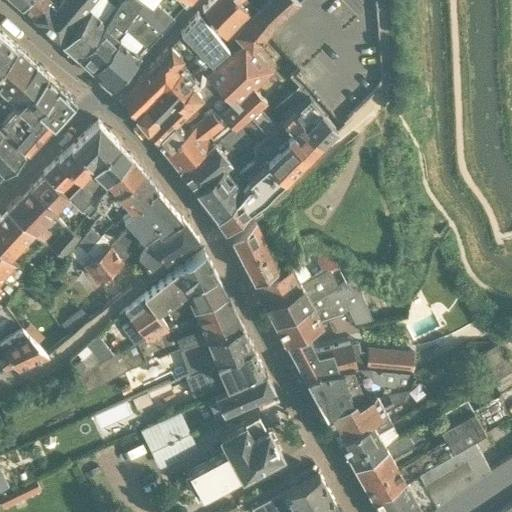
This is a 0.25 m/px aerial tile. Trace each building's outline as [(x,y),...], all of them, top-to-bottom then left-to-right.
[(21,0),(20,3),(31,12),(41,0),(21,0)] [(41,0),(31,12),(58,37),(88,0),(41,0)] [(103,20),(116,0),(88,0),(58,37),(76,53),(104,21),(103,20)] [(116,0),(103,20),(104,21),(76,53),(90,66),(129,21),(125,17),(135,3),(162,27),(185,2),(183,0),(116,0)] [(252,51),(269,34),(300,4),(295,0),(272,0),(254,18),(237,0),(209,0),(202,8),(224,34),(225,33),(234,40),(237,37),(244,45),(251,51),(252,51)] [(138,52),(162,27),(135,3),(125,17),(129,21),(90,66),(98,73),(109,84),(138,52)] [(198,49),(195,52),(198,56),(195,59),(204,69),(228,49),(198,12),(181,32),(198,49)] [(0,59),(15,44),(0,31),(0,59)] [(179,70),(195,52),(198,49),(181,32),(170,43),(137,78),(120,95),(135,112),(179,70)] [(0,98),(36,63),(15,44),(0,59),(0,98)] [(238,123),(296,73),(281,57),(269,68),(252,51),(251,51),(244,45),(220,66),(207,77),(217,87),(233,104),(222,115),(233,126),(238,123)] [(195,52),(179,70),(190,82),(204,69),(195,59),(198,56),(195,52)] [(0,121),(46,72),(36,63),(0,98),(0,121)] [(190,82),(179,70),(135,112),(146,126),(191,83),(190,82)] [(26,120),(35,110),(57,82),(46,72),(0,121),(0,126),(12,138),(26,120)] [(203,100),(217,87),(207,77),(195,88),(201,94),(199,95),(203,100)] [(57,82),(35,110),(48,121),(48,120),(52,124),(75,98),(57,82)] [(191,83),(146,126),(155,137),(167,126),(199,95),(201,94),(195,88),(191,83)] [(294,112),(306,130),(322,145),(337,130),(308,99),(294,112)] [(35,110),(26,120),(12,138),(27,151),(52,124),(48,120),(48,121),(35,110)] [(164,149),(179,168),(218,138),(233,126),(222,115),(219,118),(211,110),(185,129),(177,137),(178,138),(164,149)] [(322,145),(306,130),(294,112),(283,123),(293,135),(288,139),(308,159),(322,145)] [(76,174),(74,175),(62,187),(68,192),(79,179),(118,142),(98,120),(71,145),(85,158),(73,171),(76,174)] [(167,126),(155,137),(164,149),(178,138),(177,137),(185,129),(178,120),(169,128),(167,126)] [(218,138),(179,168),(196,188),(231,162),(232,156),(251,141),(238,123),(233,126),(218,138)] [(283,123),(272,132),(252,146),(254,163),(240,172),(231,164),(231,162),(196,188),(217,216),(250,181),(255,188),(275,172),(268,163),(280,150),(278,147),(288,139),(293,135),(283,123)] [(0,169),(4,174),(25,154),(0,131),(0,169)] [(268,163),(275,172),(285,182),(308,159),(288,139),(278,147),(280,150),(268,163)] [(68,196),(79,207),(87,215),(97,193),(109,176),(130,154),(129,153),(126,156),(123,153),(126,150),(118,142),(79,179),(68,192),(70,194),(68,196)] [(71,145),(57,158),(74,175),(76,174),(73,171),(85,158),(71,145)] [(95,219),(103,209),(113,195),(142,169),(130,154),(109,176),(97,193),(87,215),(89,217),(91,215),(95,219)] [(74,175),(57,158),(44,171),(57,182),(62,187),(74,175)] [(155,184),(142,169),(113,195),(103,209),(114,223),(124,214),(123,213),(155,184)] [(52,187),(57,182),(44,171),(40,175),(52,187)] [(285,182),(275,172),(255,188),(250,181),(217,216),(226,228),(267,197),(280,186),(285,182)] [(40,175),(30,184),(56,207),(68,196),(70,194),(68,192),(62,187),(57,182),(52,187),(40,175)] [(405,237),(404,241),(395,255),(392,257),(305,176),(294,188),(378,266),(374,268),(378,279),(384,277),(386,276),(387,276),(388,276),(389,275),(390,275),(391,274),(392,274),(393,273),(394,273),(395,272),(396,272),(397,271),(398,270),(399,269),(400,269),(401,268),(417,245),(426,247),(426,243),(435,245),(441,236),(433,231),(431,234),(429,233),(432,218),(420,218),(410,220),(407,229),(399,226),(396,234),(405,237)] [(56,207),(30,184),(6,208),(44,239),(50,244),(66,224),(54,210),(56,207)] [(122,260),(123,260),(134,261),(149,237),(181,215),(155,184),(123,213),(124,214),(131,223),(115,235),(103,232),(100,235),(86,250),(94,256),(111,244),(122,260)] [(22,266),(32,254),(44,239),(6,208),(0,215),(0,249),(1,250),(1,251),(22,266)] [(198,237),(181,215),(149,237),(134,261),(147,276),(153,271),(166,260),(198,237)] [(242,258),(266,246),(254,220),(230,235),(242,258)] [(63,255),(79,235),(66,224),(50,244),(63,255)] [(100,235),(90,226),(82,237),(78,243),(78,244),(86,250),(100,235)] [(123,261),(122,261),(123,260),(122,260),(111,244),(94,256),(84,263),(97,280),(123,261)] [(266,246),(242,258),(253,279),(275,267),(266,246)] [(143,294),(156,312),(162,307),(187,289),(186,287),(215,271),(203,248),(174,269),(143,294)] [(0,284),(12,296),(31,273),(22,266),(1,251),(1,250),(0,249),(0,284)] [(326,271),(337,264),(327,256),(317,261),(323,272),(326,271)] [(302,259),(256,283),(265,302),(301,283),(311,278),(302,259)] [(275,320),(330,291),(336,288),(355,278),(337,264),(326,271),(329,277),(304,289),(301,283),(265,302),(275,320)] [(197,312),(228,297),(215,271),(186,287),(187,289),(162,307),(174,324),(197,312)] [(336,288),(330,291),(275,320),(285,340),(306,329),(321,321),(321,323),(329,319),(330,320),(348,310),(356,323),(373,320),(354,279),(337,288),(336,288)] [(0,305),(5,309),(12,296),(0,284),(0,305)] [(143,294),(124,309),(131,319),(121,326),(134,344),(135,344),(167,327),(156,312),(143,294)] [(185,344),(206,336),(241,324),(228,297),(197,312),(174,324),(167,327),(135,344),(134,344),(112,355),(78,373),(86,389),(133,365),(133,366),(155,355),(185,344)] [(63,323),(73,335),(84,326),(74,314),(63,323)] [(252,343),(241,324),(206,336),(185,344),(155,355),(162,373),(189,361),(188,357),(203,351),(201,348),(210,344),(216,358),(252,343)] [(32,362),(48,355),(22,327),(12,334),(18,342),(32,362)] [(354,365),(412,370),(415,352),(367,348),(366,356),(357,355),(353,346),(350,340),(317,348),(306,329),(285,340),(306,378),(316,372),(323,370),(354,365)] [(0,342),(0,346),(17,369),(32,362),(18,342),(12,334),(0,342)] [(112,355),(97,334),(67,362),(77,373),(78,373),(112,355)] [(193,394),(226,381),(263,365),(252,343),(216,358),(217,361),(185,374),(193,394)] [(473,359),(481,372),(503,357),(496,345),(473,359)] [(511,371),(503,357),(481,372),(489,385),(511,371)] [(0,365),(4,372),(11,369),(3,358),(0,359),(0,365)] [(373,395),(376,394),(387,391),(408,385),(414,372),(414,370),(412,370),(354,365),(323,370),(316,372),(306,378),(326,415),(354,399),(354,400),(370,391),(373,395)] [(227,418),(278,394),(265,370),(215,394),(227,418)] [(147,391),(149,397),(172,387),(170,381),(147,391)] [(401,402),(408,385),(387,391),(394,406),(401,402)] [(384,411),(376,394),(373,395),(370,391),(354,400),(354,399),(326,415),(338,436),(370,418),(384,411)] [(123,401),(96,413),(102,425),(129,414),(123,401)] [(178,411),(157,421),(169,443),(189,434),(178,411)] [(378,433),(392,425),(384,411),(338,436),(346,451),(378,433)] [(405,480),(473,440),(487,432),(474,411),(441,430),(445,439),(404,462),(403,463),(405,468),(400,471),(392,457),(379,464),(384,472),(364,483),(372,498),(405,479),(405,480)] [(242,476),(282,455),(272,437),(267,428),(265,429),(258,415),(220,436),(228,451),(189,472),(202,496),(241,475),(242,476)] [(196,449),(189,434),(169,443),(157,421),(144,427),(161,465),(196,449)] [(0,426),(0,451),(17,444),(8,423),(0,426)] [(346,451),(354,466),(386,447),(386,446),(399,438),(392,425),(378,433),(346,451)] [(386,447),(354,466),(364,483),(384,472),(379,464),(392,457),(390,453),(394,450),(396,453),(420,439),(415,429),(399,438),(386,446),(386,447)] [(491,469),(473,440),(405,480),(405,479),(372,498),(379,511),(423,511),(434,506),(442,502),(444,500),(454,494),(464,487),(474,481),(483,474),(491,469)] [(511,454),(503,461),(511,474),(511,454)] [(511,479),(511,474),(503,461),(493,468),(504,485),(511,479)] [(493,468),(491,469),(483,474),(495,491),(504,485),(493,468)] [(0,490),(8,486),(1,472),(0,472),(0,490)] [(297,511),(315,511),(335,501),(319,472),(252,506),(254,511),(274,511),(292,503),(297,511)] [(495,491),(483,474),(474,481),(485,498),(495,491)] [(0,498),(0,501),(3,509),(41,491),(37,481),(0,498)] [(485,498),(474,481),(464,487),(475,504),(485,498)] [(475,504),(464,487),(454,494),(465,511),(475,504)] [(463,511),(465,511),(454,494),(444,500),(451,511),(463,511)] [(451,511),(444,500),(442,502),(434,506),(437,511),(451,511)] [(340,511),(335,501),(315,511),(340,511)] [(511,511),(511,502),(503,509),(498,511),(511,511)]
